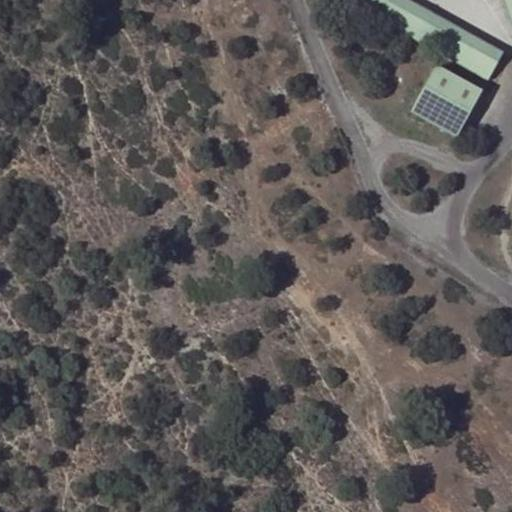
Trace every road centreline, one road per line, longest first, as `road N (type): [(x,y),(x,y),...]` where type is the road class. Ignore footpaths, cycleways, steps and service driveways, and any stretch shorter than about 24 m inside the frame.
road 1 (unknown): [(369,143),(393,220),(415,237),(462,211),(466,177),(430,159)]
road 2 (unknown): [(430,159),(369,143),(338,94),(299,0)]
